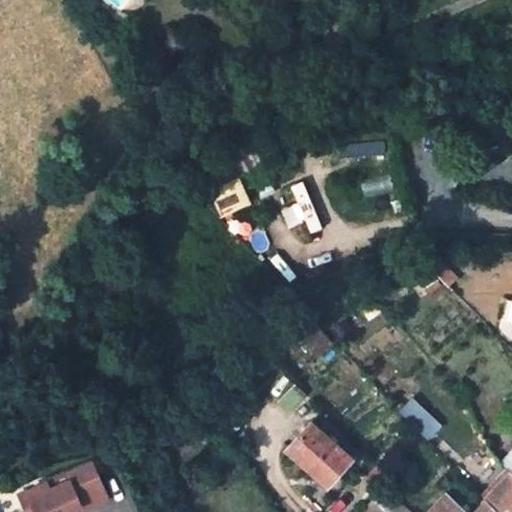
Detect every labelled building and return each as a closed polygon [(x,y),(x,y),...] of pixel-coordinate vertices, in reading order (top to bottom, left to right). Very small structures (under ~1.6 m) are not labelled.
[(254,137),(195,163),(209,189),(240,177),(266,164),(254,137)] [(252,203),(240,177),(209,189),(222,216),(252,203)] [(292,202),(284,203),(288,232),(318,227),(310,178),(289,181),(292,202)] [(441,262),(434,269),(435,273),(441,279),(450,270),(441,262)] [(457,277),(450,270),(441,279),(448,286),(457,277)] [(317,324),(301,339),(315,356),(333,343),(317,324)] [(312,422),(288,449),(328,485),(352,458),(312,422)] [(511,458),(480,495),(486,501),(511,470),(511,458)] [(35,487),(19,494),(26,511),(70,511),(72,509),(79,506),(81,510),(109,497),(93,461),(65,473),(68,481),(46,490),(35,487)] [(391,478),(376,464),(368,475),(382,488),(384,486),(391,478)] [(511,511),(511,470),(486,501),(491,507),(495,511),(511,511)] [(65,473),(35,487),(46,490),(68,481),(65,473)] [(403,511),(407,508),(386,488),(365,511),(366,511),(403,511)] [(495,511),(491,507),(486,501),(475,511),(467,511),(446,493),(428,511),(495,511)]
